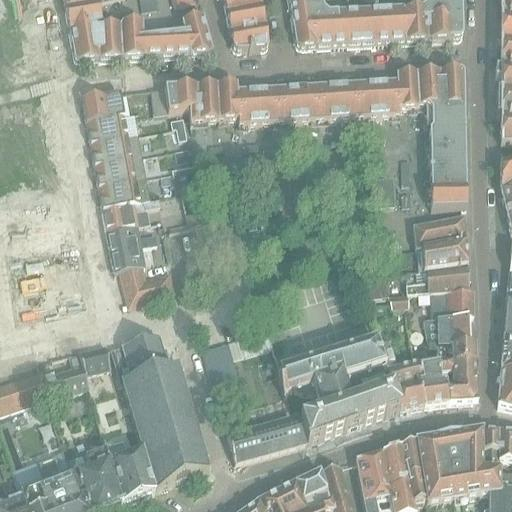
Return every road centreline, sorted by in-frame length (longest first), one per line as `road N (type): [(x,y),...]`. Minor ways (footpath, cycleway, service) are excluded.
road 1 (residential): [(484,422),(476,63)]
road 2 (residential): [(484,422),(410,431),(226,499)]
road 3 (residential): [(114,340),(69,92)]
road 4 (residential): [(226,499),(184,354),(168,329),(114,340)]
road 5 (residential): [(286,70),(476,63)]
road 6 (residential): [(69,92),(225,74)]
